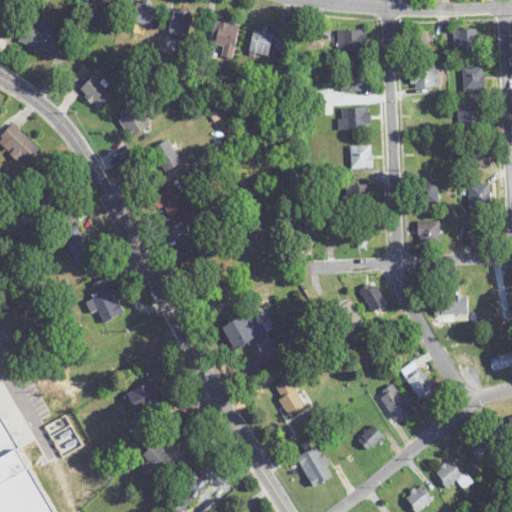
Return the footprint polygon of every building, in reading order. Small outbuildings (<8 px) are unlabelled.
[(114,0),(93,0),(89,22),(109,26),(114,0)] [(137,27),(155,25),(153,2),(134,4),(137,27)] [(172,9),(169,37),(189,40),(193,12),(172,9)] [(211,46),(223,48),(222,58),(233,60),(239,26),(215,22),(211,46)] [(69,35),(24,23),(18,45),(63,57),(69,35)] [(482,53),(482,31),(453,31),(453,53),(482,53)] [(283,50),(284,34),(252,32),(251,56),(270,58),(270,49),(283,50)] [(338,32),(339,61),(366,61),(365,32),(338,32)] [(414,34),(414,52),(428,52),(428,34),(414,34)] [(439,89),(439,67),(411,67),(411,89),(439,89)] [(370,69),(340,69),(340,92),(370,92),(370,69)] [(463,69),(463,92),(485,92),(485,69),(463,69)] [(79,92),(98,111),(112,97),(93,77),(79,92)] [(120,111),(126,137),(147,132),(141,106),(120,111)] [(458,109),(458,128),(488,128),(487,108),(458,109)] [(340,130),(371,130),(371,110),(340,110),(340,130)] [(1,137),(28,164),(41,151),(13,124),(1,137)] [(152,150),(165,174),(182,164),(168,141),(152,150)] [(468,151),(468,168),(490,168),(490,142),(477,142),(477,151),(468,151)] [(443,166),(443,144),(415,144),(415,166),(443,166)] [(351,146),(351,169),(373,169),(373,146),(351,146)] [(46,221),(69,208),(52,181),(30,195),(46,221)] [(417,205),(439,205),(439,182),(417,182),(417,205)] [(468,208),(491,208),(491,184),(468,184),(468,208)] [(372,185),(345,186),(346,206),(373,206),(372,185)] [(170,217),(176,213),(185,227),(197,221),(176,186),(158,197),(170,217)] [(441,245),(441,221),(419,221),(419,245),(441,245)] [(369,223),(348,223),(348,244),(369,244),(369,223)] [(471,247),(493,247),(493,224),(471,224),(471,247)] [(177,246),(184,263),(208,253),(200,235),(177,246)] [(66,246),(78,266),(95,257),(83,236),(66,246)] [(106,323),(125,313),(107,278),(88,287),(106,323)] [(372,314),(387,306),(375,282),(360,290),(372,314)] [(434,321),(454,320),(454,316),(469,315),(468,295),(433,296),(434,321)] [(334,307),(348,333),(363,325),(349,299),(334,307)] [(234,352),(266,333),(252,310),(220,330),(234,352)] [(511,367),(511,353),(490,357),(493,371),(511,367)] [(420,402),(436,393),(416,361),(401,371),(420,402)] [(308,406),(288,379),(273,390),(293,417),(308,406)] [(128,395),(139,415),(162,402),(151,383),(128,395)] [(398,423),(411,413),(392,385),(378,395),(398,423)] [(511,421),(499,428),(507,444),(511,441),(511,421)] [(385,437),(374,426),(359,440),(369,451),(385,437)] [(477,459),(497,447),(489,433),(469,445),(477,459)] [(148,462),(139,470),(148,480),(171,460),(157,443),(142,456),(148,462)] [(315,488),(335,475),(316,447),(296,460),(315,488)] [(447,489),(457,482),(464,491),(472,485),(455,460),(436,472),(447,489)] [(184,511),(208,484),(195,473),(169,504),(178,511),(184,511)] [(420,511),(435,501),(422,485),(406,498),(416,511),(420,511)]
